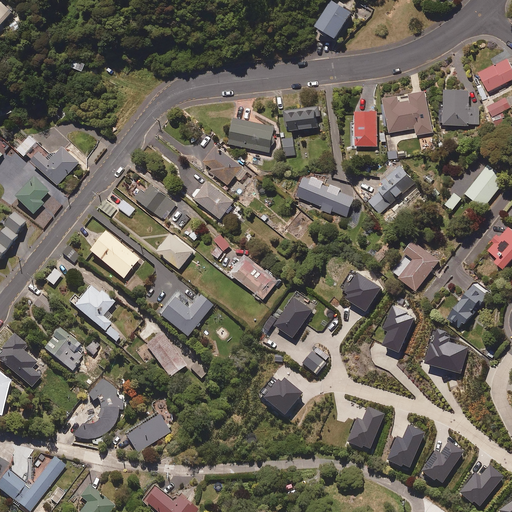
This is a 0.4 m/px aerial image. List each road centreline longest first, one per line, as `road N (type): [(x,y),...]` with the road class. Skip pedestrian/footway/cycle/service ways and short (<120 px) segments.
road 1 (residential): [(0,306),(174,93),(389,61),(430,45),(476,10)]
road 2 (residential): [(0,438),(200,471),(323,460),(357,465),(422,500)]
road 3 (unknown): [(128,125),(132,92),(204,0)]
